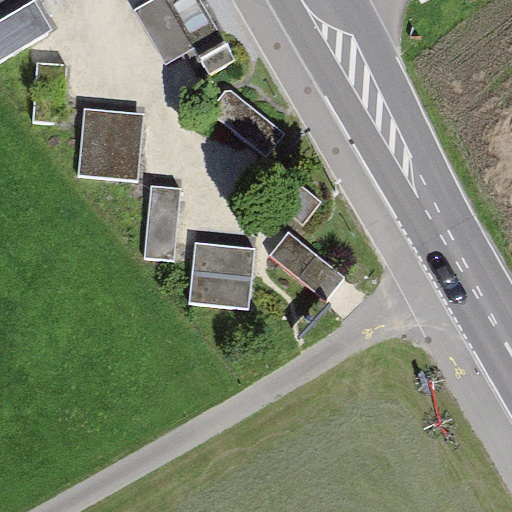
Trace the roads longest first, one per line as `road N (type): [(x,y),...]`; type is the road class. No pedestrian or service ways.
road 1 (track): [(467,269),(58,511)]
road 2 (primary): [(320,0),(511,346)]
